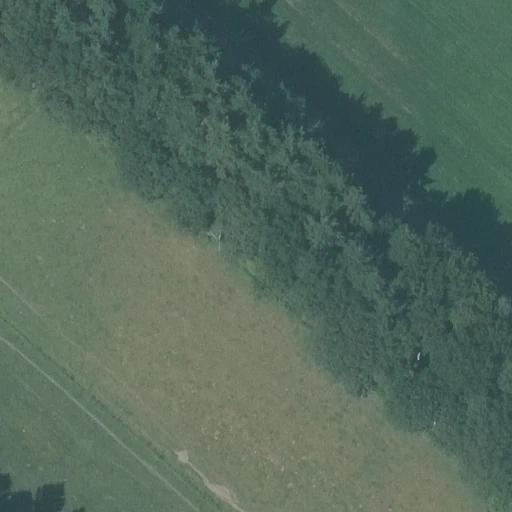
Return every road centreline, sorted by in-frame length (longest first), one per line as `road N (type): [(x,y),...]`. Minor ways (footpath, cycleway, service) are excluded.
road 1 (unknown): [(511,422),(26,0)]
road 2 (tertiary): [(511,313),(164,0)]
